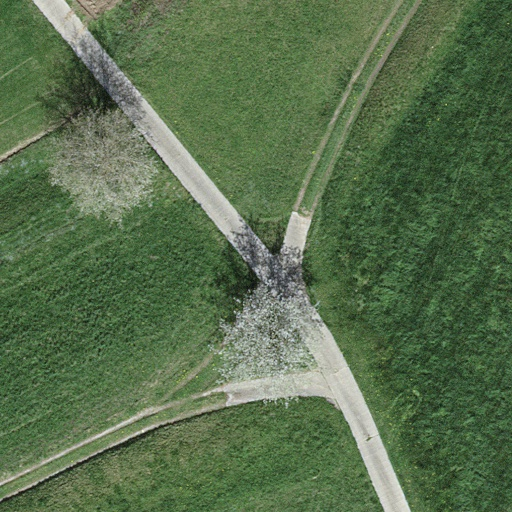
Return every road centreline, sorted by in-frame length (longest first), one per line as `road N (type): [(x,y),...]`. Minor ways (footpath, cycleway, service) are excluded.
road 1 (track): [(135,419),(210,367),(278,282),(313,183),(409,0)]
road 2 (track): [(40,0),(278,282),(333,374)]
road 3 (track): [(333,374),(212,394),(135,419)]
road 4 (track): [(135,419),(0,486)]
road 5 (track): [(333,374),(388,511)]
